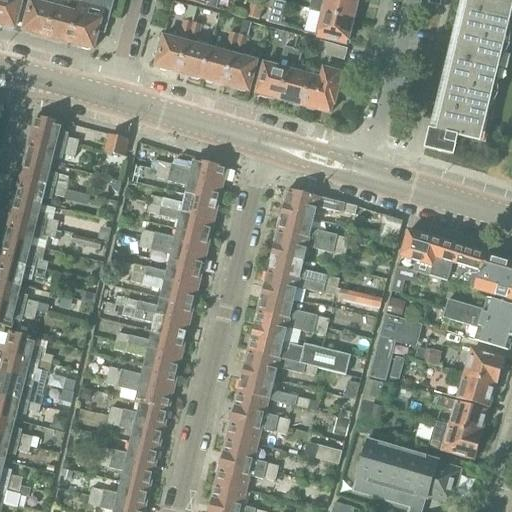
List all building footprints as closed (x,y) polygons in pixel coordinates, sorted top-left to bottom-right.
[(0,0),(0,30),(0,31),(1,31),(1,30),(2,30),(3,26),(15,29),(15,28),(20,29),(27,0),(0,0)] [(27,0),(20,29),(24,30),(23,32),(33,34),(32,37),(46,40),(57,0),(27,0)] [(57,0),(46,40),(60,44),(61,42),(71,44),(82,0),(57,0)] [(82,0),(71,44),(81,47),(82,50),(88,51),(91,50),(94,51),(98,33),(105,35),(114,0),(82,0)] [(181,0),(216,9),(218,0),(181,0)] [(259,21),(264,0),(252,0),(248,18),(259,21)] [(274,0),(268,23),(281,26),(286,3),(274,0)] [(312,0),(310,10),(355,21),(358,9),(356,8),(358,0),(312,0)] [(511,0),(467,0),(436,131),(429,129),(424,149),(454,156),(458,138),(480,143),(511,8),(511,0)] [(189,7),(185,21),(193,23),(197,9),(189,7)] [(304,33),(304,34),(347,44),(350,33),(352,33),(355,21),(310,10),(304,33)] [(181,33),(190,36),(193,23),(185,21),(184,21),(181,33)] [(190,36),(199,38),(202,26),(193,23),(190,36)] [(235,48),(245,50),(251,25),(243,23),(239,36),(235,48)] [(160,49),(156,67),(159,68),(160,71),(166,72),(168,71),(179,74),(187,44),(189,36),(180,33),(178,42),(164,38),(163,40),(161,41),(159,47),(160,49)] [(227,46),(235,48),(239,36),(230,33),(227,46)] [(320,42),(314,63),(323,65),(326,56),(344,61),(348,50),(320,42)] [(187,44),(179,74),(190,77),(192,79),(197,81),(200,79),(202,80),(210,50),(187,44)] [(264,65),(256,94),(260,95),(261,98),(267,99),(269,98),(280,101),(294,50),(285,48),(280,69),(264,65)] [(210,50),(202,80),(205,81),(206,83),(212,85),(214,83),(225,86),(233,56),(210,50)] [(294,50),(280,101),(291,104),(292,106),(298,108),(301,106),(303,107),(311,77),(297,74),(302,53),(294,50)] [(233,56),(225,86),(236,89),(238,92),(243,93),(246,92),(249,92),(257,63),(233,56)] [(311,77),(303,107),(306,108),(308,110),(313,112),(316,110),(330,114),(333,105),(334,105),(340,84),(339,84),(341,74),(324,70),(321,80),(311,77)] [(36,118),(31,138),(77,150),(79,141),(68,138),(69,134),(60,132),(62,124),(36,117),(36,118)] [(122,157),(126,141),(110,137),(106,153),(122,157)] [(31,138),(26,158),(51,165),(53,158),(61,160),(62,160),(63,155),(75,158),(77,150),(31,138)] [(26,158),(20,179),(67,191),(69,182),(58,179),(58,175),(50,173),(51,165),(26,158)] [(160,162),(158,171),(222,187),(226,170),(194,162),(192,169),(171,164),(171,165),(160,162)] [(158,171),(156,179),(168,182),(183,186),(187,187),(188,187),(186,196),(218,203),(222,187),(158,171)] [(20,179),(15,199),(41,206),(43,198),(53,200),(54,196),(65,199),(67,191),(20,179)] [(288,191),(283,208),(298,212),(295,219),(311,223),(315,208),(355,217),(357,208),(288,190),(288,191)] [(151,196),(149,206),(214,221),(218,203),(186,196),(183,204),(167,200),(151,196)] [(15,199),(10,219),(57,231),(59,222),(48,220),(49,215),(40,213),(41,206),(15,199)] [(149,206),(147,214),(163,217),(178,221),(179,222),(177,230),(210,238),(214,221),(149,206)] [(283,208),(278,231),(314,240),(328,244),(335,246),(347,249),(349,240),(337,237),(338,236),(309,229),(311,223),(295,219),(298,212),(283,208)] [(382,216),(380,226),(382,226),(379,236),(380,237),(381,238),(397,242),(403,222),(382,216)] [(10,219),(5,240),(32,247),(34,239),(42,241),(43,237),(49,238),(55,240),(57,232),(57,231),(10,219)] [(143,232),(140,241),(206,256),(210,238),(177,230),(175,239),(174,239),(158,235),(143,232)] [(278,231),(273,249),(288,253),(286,259),(302,263),(305,248),(306,248),(333,254),(345,257),(347,249),(335,246),(328,244),(314,240),(278,231)] [(452,265),(481,274),(486,256),(476,253),(477,251),(467,248),(467,250),(408,233),(400,259),(417,264),(415,273),(430,278),(430,277),(447,282),(452,265)] [(102,243),(72,235),(70,243),(99,251),(102,243)] [(5,240),(0,260),(47,272),(49,263),(37,260),(40,249),(32,247),(5,240)] [(140,241),(138,249),(154,252),(170,256),(171,256),(169,265),(202,273),(206,256),(140,241)] [(273,249),(268,271),(318,284),(325,285),(326,285),(338,288),(340,280),(328,277),(302,270),(300,270),(302,263),(286,259),(288,253),(273,249)] [(447,282),(511,301),(511,263),(486,256),(481,274),(452,265),(447,282)] [(0,260),(0,282),(21,288),(23,280),(32,282),(33,278),(45,280),(47,272),(0,260)] [(134,266),(132,275),(197,291),(202,273),(169,265),(167,273),(166,273),(150,269),(134,266)] [(268,271),(264,288),(278,291),(276,299),(293,303),(297,288),(323,294),(325,285),(318,284),(268,271)] [(132,275),(130,282),(146,286),(162,290),(163,290),(161,299),(193,307),(197,291),(132,275)] [(395,279),(392,292),(401,294),(405,282),(395,279)] [(0,282),(0,303),(36,313),(37,312),(39,303),(27,300),(28,296),(19,294),(21,288),(0,282)] [(325,285),(323,294),(335,297),(345,299),(345,301),(380,309),(382,300),(337,289),(338,288),(326,285),(325,285)] [(264,288),(258,312),(308,325),(316,326),(327,329),(330,320),(318,317),(291,310),(293,303),(276,299),(278,291),(264,288)] [(96,296),(85,293),(83,301),(94,304),(96,296)] [(124,307),(126,300),(117,298),(115,305),(124,307)] [(124,307),(124,309),(189,324),(193,307),(161,299),(159,308),(158,308),(142,304),(126,300),(124,307)] [(391,299),(387,314),(402,319),(406,303),(391,299)] [(448,300),(446,310),(511,329),(511,306),(486,299),(483,311),(448,300)] [(0,303),(0,325),(11,328),(13,320),(22,322),(23,318),(35,321),(36,313),(0,303)] [(39,303),(37,312),(48,315),(50,306),(39,303)] [(124,309),(122,316),(155,324),(153,333),(185,341),(189,324),(124,309)] [(511,329),(446,310),(443,319),(477,329),(473,341),(509,352),(511,340),(511,329)] [(258,312),(254,328),(268,332),(267,340),(283,344),(286,328),(287,329),(313,335),(313,334),(326,337),(327,329),(316,326),(308,325),(258,312)] [(385,316),(370,378),(386,382),(395,344),(396,342),(414,346),(420,326),(385,316)] [(298,365),(307,367),(318,369),(346,376),(351,356),(304,345),(303,348),(283,344),(267,340),(268,332),(254,328),(248,352),(298,365)] [(10,333),(5,353),(51,365),(54,356),(42,354),(43,349),(35,347),(37,340),(10,333)] [(118,334),(116,343),(181,359),(185,341),(153,333),(151,342),(150,341),(147,341),(118,334)] [(116,343),(114,351),(143,358),(146,359),(144,367),(177,375),(181,359),(116,343)] [(422,362),(425,352),(418,350),(415,360),(422,362)] [(427,351),(424,363),(437,366),(440,354),(427,351)] [(471,351),(464,375),(495,384),(495,385),(496,385),(503,360),(471,351)] [(248,352),(244,369),(258,372),(256,380),(273,384),(277,369),(304,375),(316,378),(318,369),(307,367),(298,365),(248,352)] [(5,353),(0,371),(0,373),(27,380),(39,383),(45,385),(48,374),(49,374),(51,365),(5,353)] [(396,357),(390,378),(399,380),(405,360),(396,357)] [(110,368),(107,376),(173,392),(177,375),(144,367),(142,376),(126,372),(110,368)] [(244,369),(238,394),(268,400),(268,401),(270,401),(295,407),(318,413),(320,404),(272,392),(271,391),(273,384),(256,380),(258,372),(244,369)] [(0,373),(0,394),(41,406),(44,397),(36,396),(39,383),(27,380),(0,373)] [(464,375),(457,399),(488,408),(495,385),(495,384),(464,375)] [(107,376),(105,385),(122,389),(137,393),(138,393),(136,402),(140,403),(169,411),(173,392),(107,376)] [(66,381),(64,390),(73,393),(75,383),(66,381)] [(344,399),(356,401),(360,385),(348,382),(344,399)] [(374,382),(370,398),(380,400),(384,384),(374,382)] [(92,392),(83,390),(81,400),(89,402),(92,392)] [(61,402),(71,404),(74,394),(64,392),(61,402)] [(0,394),(0,416),(16,421),(18,414),(26,416),(27,412),(39,414),(41,406),(0,394)] [(238,394),(233,415),(270,424),(278,426),(288,429),(290,421),(279,419),(279,418),(265,414),(268,401),(268,400),(238,394)] [(439,397),(436,407),(452,412),(453,412),(448,426),(480,436),(480,435),(487,411),(439,397)] [(374,404),(363,401),(356,430),(367,433),(374,404)] [(111,408),(109,417),(164,430),(169,411),(140,403),(137,414),(124,411),(123,411),(111,408)] [(233,415),(227,439),(257,446),(260,431),(261,431),(274,434),(275,434),(286,437),(288,429),(278,426),(270,424),(233,415)] [(0,416),(0,438),(31,446),(33,438),(22,435),(23,430),(14,429),(16,421),(0,416)] [(66,420),(55,417),(52,428),(64,431),(66,420)] [(109,417),(107,425),(119,428),(119,429),(133,432),(130,444),(159,452),(161,441),(164,430),(109,417)] [(333,435),(346,438),(350,422),(337,419),(333,435)] [(436,423),(429,447),(474,460),(481,435),(480,435),(480,436),(448,426),(436,423)] [(0,438),(0,460),(6,462),(8,455),(16,457),(17,453),(29,455),(31,446),(0,438)] [(227,439),(221,462),(259,471),(266,473),(277,476),(279,467),(267,464),(254,461),(253,460),(257,446),(227,439)] [(355,477),(358,477),(354,492),(410,508),(409,511),(422,511),(426,500),(428,500),(428,498),(451,504),(460,471),(438,464),(438,462),(366,441),(355,477)] [(101,449),(99,457),(154,470),(159,452),(130,444),(128,455),(114,451),(114,452),(101,449)] [(319,446),(316,459),(339,466),(342,452),(319,446)] [(99,457),(97,465),(110,468),(110,469),(123,472),(121,483),(149,490),(154,470),(99,457)] [(0,460),(0,481),(21,487),(23,478),(11,475),(12,471),(4,469),(6,462),(0,460)] [(221,462),(215,485),(246,493),(249,477),(263,480),(264,480),(275,483),(277,476),(266,473),(259,471),(221,462)] [(71,479),(73,473),(63,470),(62,477),(71,479)] [(0,481),(0,495),(6,497),(7,493),(7,492),(19,495),(19,496),(29,498),(31,489),(21,487),(0,481)] [(92,489),(90,497),(144,511),(149,490),(121,483),(118,495),(104,491),(104,492),(92,489)] [(215,485),(210,508),(226,511),(262,511),(256,511),(256,510),(244,507),(242,507),(246,493),(215,485)] [(81,495),(79,504),(88,506),(90,497),(81,495)] [(90,497),(88,506),(100,509),(100,510),(110,511),(144,511),(90,497)] [(335,503),(332,511),(353,511),(355,508),(335,503)]
